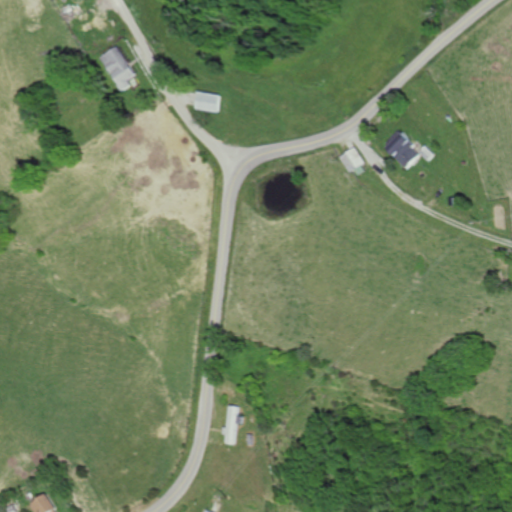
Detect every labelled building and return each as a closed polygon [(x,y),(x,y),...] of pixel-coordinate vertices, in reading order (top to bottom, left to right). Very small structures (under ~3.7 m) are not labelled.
[(100,57),(122,92),(132,85),(128,81),(138,75),(118,45),(100,57)] [(225,96),(201,91),(198,108),(221,113),(225,96)] [(410,169),(426,154),(405,131),(389,146),(410,169)] [(341,155),(349,172),(365,164),(358,147),(341,155)] [(230,444),(241,444),(243,407),(232,406),(230,444)] [(37,511),(60,511),(61,511),(49,493),(33,504),(37,511)]
